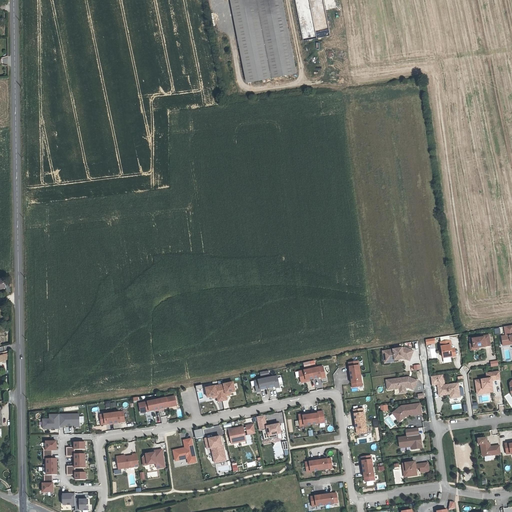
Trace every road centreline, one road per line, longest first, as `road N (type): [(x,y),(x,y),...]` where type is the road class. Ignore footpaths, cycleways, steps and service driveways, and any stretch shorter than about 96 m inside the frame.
road 1 (secondary): [(13,0),(23,501)]
road 2 (residential): [(372,498),(352,500),(337,392),(97,436),(99,511)]
road 3 (residential): [(442,483),(437,429),(511,418)]
